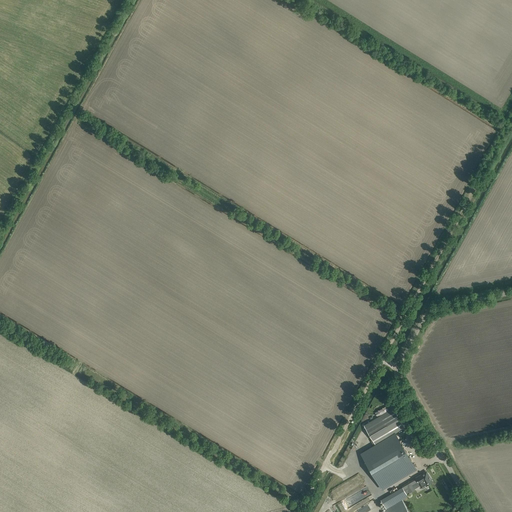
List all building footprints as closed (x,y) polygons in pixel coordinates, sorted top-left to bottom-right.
[(394,408),(364,425),(375,444),(394,434),(405,427),(394,408)] [(395,435),(394,434),(375,444),(361,453),(382,488),(416,468),(395,434),(395,435)] [(361,473),(331,488),(336,498),(338,497),(341,501),(330,506),(332,511),(343,511),(348,510),(349,511),(350,511),(365,505),(366,507),(375,503),(361,473)] [(433,481),(428,473),(425,474),(424,473),(416,477),(418,482),(420,485),(422,488),(426,485),(426,486),(433,481)] [(408,488),(404,490),(406,493),(410,491),(410,492),(411,492),(415,489),(415,488),(420,485),(418,482),(408,488)] [(410,511),(403,499),(408,496),(403,487),(381,500),(387,509),(382,511),(410,511)]
